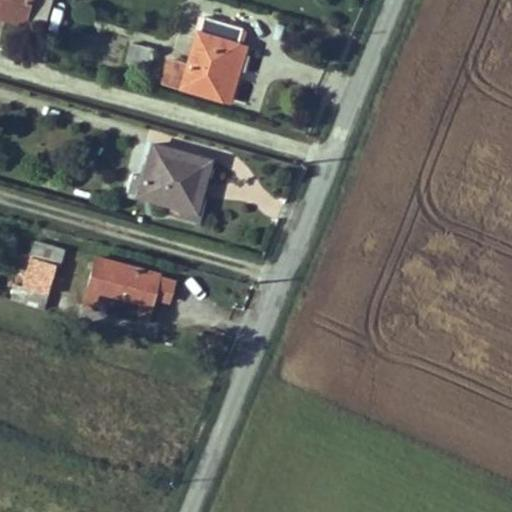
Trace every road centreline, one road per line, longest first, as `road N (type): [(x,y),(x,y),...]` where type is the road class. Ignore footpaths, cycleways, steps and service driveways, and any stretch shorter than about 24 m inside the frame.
road 1 (unclassified): [(179,511),(388,0)]
road 2 (unknown): [(0,64),(323,158)]
road 3 (unknown): [(0,194),(277,271)]
